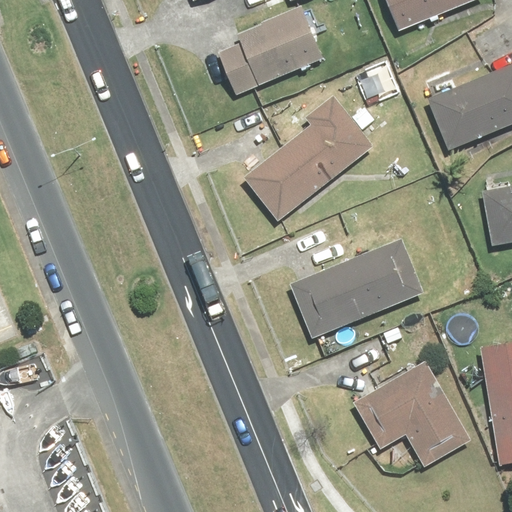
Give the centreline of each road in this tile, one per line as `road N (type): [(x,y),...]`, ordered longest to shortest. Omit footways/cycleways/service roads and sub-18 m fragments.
road 1 (secondary): [(84,0),(295,511)]
road 2 (secondary): [(168,511),(0,86)]
